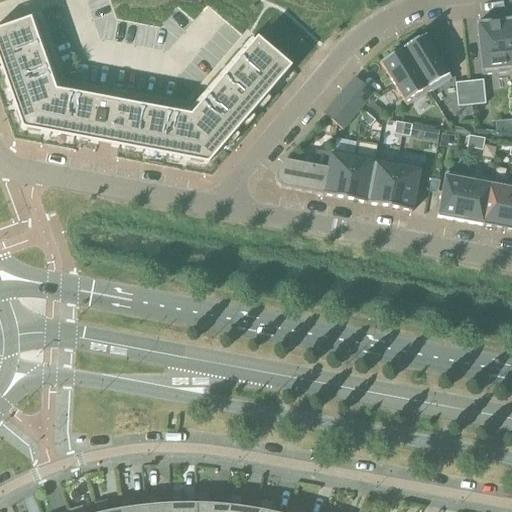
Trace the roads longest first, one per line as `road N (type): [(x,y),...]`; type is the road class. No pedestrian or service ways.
road 1 (residential): [(0,492),(83,457),(165,447),(511,506)]
road 2 (secondary): [(511,379),(91,293),(0,286)]
road 3 (secondary): [(21,385),(47,376),(132,387),(511,458)]
road 4 (residential): [(436,0),(413,2),(373,24),(240,168),(220,209)]
road 5 (residential): [(220,209),(511,263)]
road 6 (residential): [(0,166),(220,209)]
